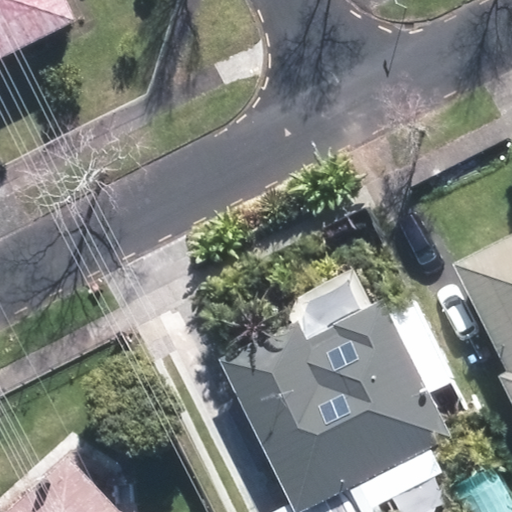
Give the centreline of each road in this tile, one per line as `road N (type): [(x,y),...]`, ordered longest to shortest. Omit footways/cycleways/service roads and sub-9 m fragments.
road 1 (residential): [(0,285),(344,108)]
road 2 (residential): [(344,108),(511,23)]
road 3 (residential): [(290,0),(344,108)]
